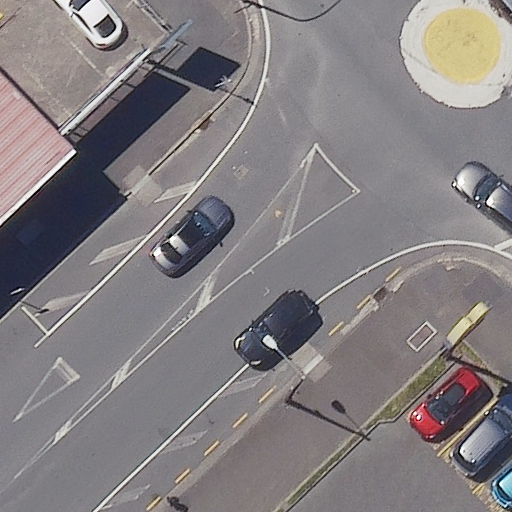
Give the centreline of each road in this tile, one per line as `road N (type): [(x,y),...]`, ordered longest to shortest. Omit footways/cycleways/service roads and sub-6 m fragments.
road 1 (unclassified): [(0,492),(376,127)]
road 2 (tertiary): [(511,157),(438,164),(376,127)]
road 3 (tertiary): [(376,127),(347,63),(357,0)]
